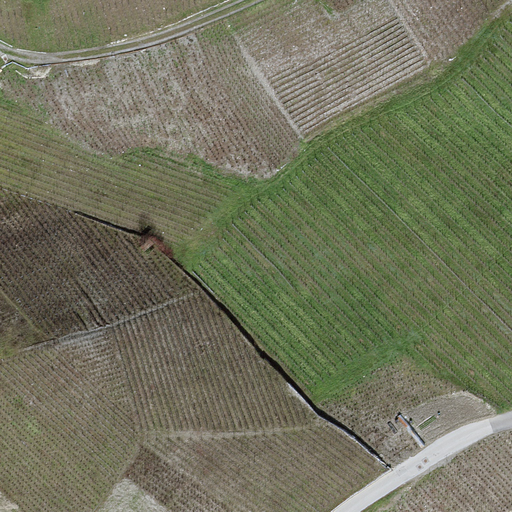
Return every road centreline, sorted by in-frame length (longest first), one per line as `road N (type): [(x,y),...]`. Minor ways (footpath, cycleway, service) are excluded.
road 1 (track): [(219,0),(57,50),(0,48)]
road 2 (unclassified): [(344,511),(445,439),(511,416)]
